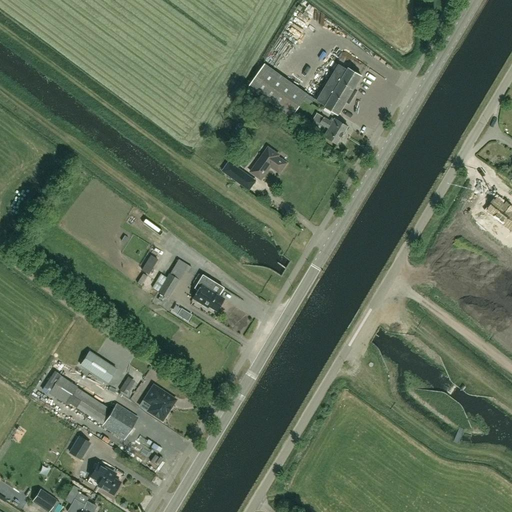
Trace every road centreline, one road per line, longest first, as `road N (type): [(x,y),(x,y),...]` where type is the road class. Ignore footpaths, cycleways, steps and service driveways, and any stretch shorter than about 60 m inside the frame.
road 1 (tertiary): [(170,511),(474,0)]
road 2 (unclassified): [(249,511),(511,72)]
road 3 (track): [(388,278),(511,368)]
